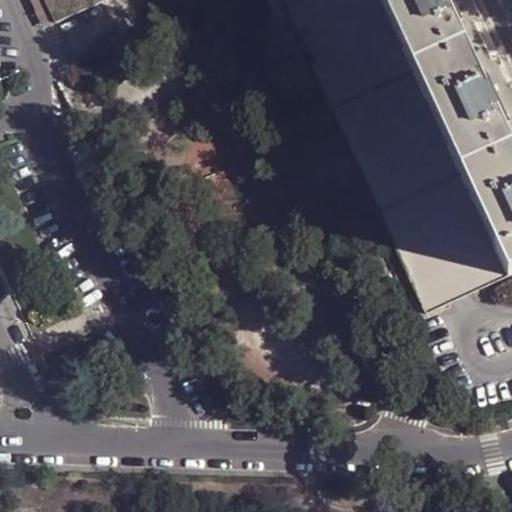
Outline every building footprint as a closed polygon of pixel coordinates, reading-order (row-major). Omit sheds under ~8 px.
[(50,0),(37,0),(50,28),(61,22),(50,0)] [(108,0),(50,0),(61,22),(108,0)] [(284,0),(291,13),(305,43),(358,157),(369,183),(432,316),(488,290),(511,278),(511,273),(467,177),(420,75),(384,0),(284,0)] [(384,0),(420,75),(471,52),(460,28),(445,0),(384,0)] [(458,0),(445,0),(460,28),(469,23),(458,0)] [(467,177),(511,157),(511,141),(505,127),(483,78),(471,52),(420,75),(467,177)] [(511,115),(492,74),(483,78),(505,127),(511,124),(511,115)] [(511,273),(511,157),(467,177),(511,273)]
